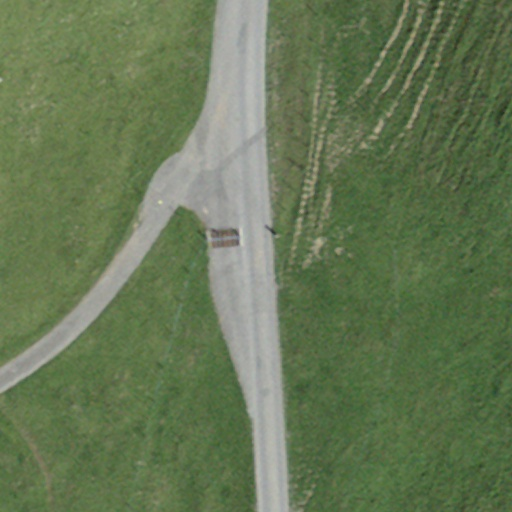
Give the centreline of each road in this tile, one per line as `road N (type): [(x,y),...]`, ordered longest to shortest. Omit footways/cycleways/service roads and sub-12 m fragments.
road 1 (residential): [(275,511),(246,107),(250,0)]
road 2 (track): [(0,384),(45,353),(113,282),(212,132),(246,107)]
